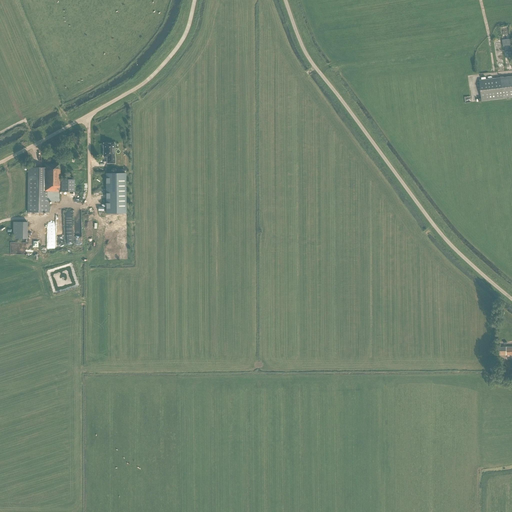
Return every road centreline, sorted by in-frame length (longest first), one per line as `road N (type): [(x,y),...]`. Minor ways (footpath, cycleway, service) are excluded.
road 1 (unclassified): [(511,302),(466,266),(428,221),(309,58),(286,0)]
road 2 (unclassified): [(195,0),(182,41),(142,84),(0,162)]
